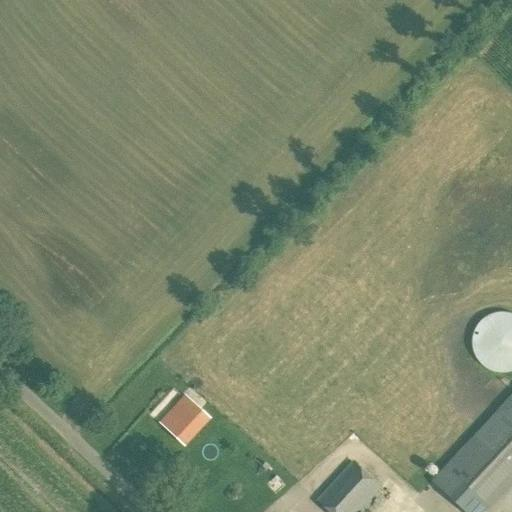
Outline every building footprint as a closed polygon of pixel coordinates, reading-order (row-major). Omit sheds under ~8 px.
[(501,373),(504,373),(507,373),(509,372),(511,372),(511,371),(511,315),(509,314),(507,314),(504,313),(501,313),(499,313),(496,314),(494,314),(491,315),(489,316),(486,317),(484,319),(482,320),(480,322),(478,324),(477,326),(475,328),(474,331),(473,333),(472,336),(472,338),(471,341),(471,343),(471,346),(472,349),(472,351),(473,354),(474,356),(475,358),(477,361),(478,363),(480,365),(482,366),(484,368),(486,369),(489,371),(491,372),(494,372),(496,373),(499,373),(501,373)] [(183,395),(160,420),(183,442),(207,416),(183,395)] [(465,511),(485,511),(511,484),(511,396),(433,481),(465,511)] [(358,511),(381,488),(353,463),(318,502),(328,511),(358,511)] [(239,483),(218,505),(226,511),(239,511),(254,497),(239,483)]
